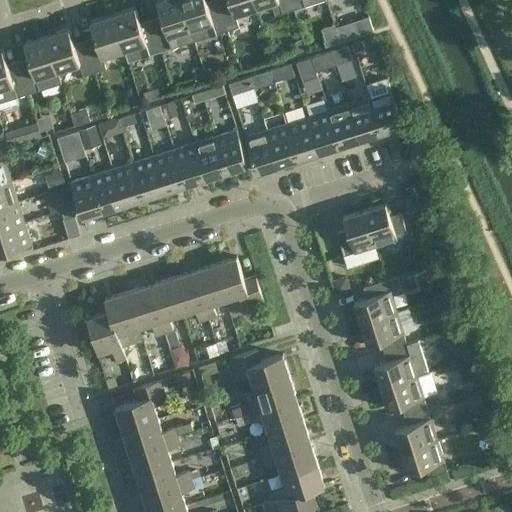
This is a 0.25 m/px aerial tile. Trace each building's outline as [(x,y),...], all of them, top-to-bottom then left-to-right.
[(194,40),(181,0),(157,0),(163,21),(153,24),(161,51),(194,40)] [(206,0),(181,0),(194,40),(227,30),(219,3),(208,7),(206,0)] [(229,0),(219,3),(227,30),(239,26),(235,14),(257,7),(254,0),(229,0)] [(254,0),(257,7),(272,3),(275,15),(294,9),(290,0),(254,0)] [(290,0),(294,9),(321,0),(290,0)] [(135,7),(113,14),(124,50),(125,49),(129,61),(161,51),(153,24),(142,28),(135,7)] [(97,42),(86,45),(95,72),(106,68),(102,56),(124,50),(113,14),(90,21),(97,42)] [(69,28),(47,35),(58,71),(80,64),(83,76),(95,72),(86,45),(76,49),(69,28)] [(31,63),(20,66),(28,93),(40,89),(62,82),(58,71),(47,35),(24,42),(31,63)] [(365,49),(363,41),(353,44),(356,52),(365,49)] [(356,52),(353,44),(343,47),(346,55),(356,52)] [(3,49),(0,49),(0,102),(28,93),(20,66),(9,70),(3,49)] [(333,50),(322,54),(312,57),(317,71),(337,65),(333,50)] [(317,71),(312,57),(297,62),(303,81),(318,76),(317,71)] [(372,61),(357,66),(363,83),(378,77),(372,61)] [(292,63),(281,67),(271,70),(273,78),(294,71),(292,63)] [(273,78),(271,70),(261,73),(264,81),(273,78)] [(229,83),(232,91),(233,94),(254,87),(250,76),(229,83)] [(367,85),(370,97),(382,133),(403,126),(388,78),(367,85)] [(226,93),(224,85),(202,92),(205,100),(226,93)] [(205,100),(202,92),(192,95),(195,103),(205,100)] [(370,97),(350,103),(361,139),(382,133),(370,97)] [(350,103),(329,110),(340,146),(361,139),(350,103)] [(165,121),(160,105),(143,110),(148,126),(165,121)] [(87,108),(71,113),(75,125),(91,120),(87,108)] [(329,110),(308,116),(320,152),(340,146),(329,110)] [(139,111),(129,115),(120,118),(122,126),(142,119),(139,111)] [(308,116),(288,123),(299,159),(320,152),(308,116)] [(103,123),(98,124),(103,139),(112,136),(108,122),(103,123)] [(288,123),(267,129),(278,165),(299,159),(288,123)] [(237,129),(216,136),(228,171),(249,165),(237,129)] [(278,165),(267,129),(246,136),(257,172),(278,165)] [(81,139),(78,131),(68,134),(71,142),(81,139)] [(216,136),(195,142),(207,178),(228,171),(216,136)] [(195,142),(175,149),(186,184),(207,178),(195,142)] [(0,184),(12,181),(5,159),(5,160),(1,149),(0,149),(0,184)] [(175,149),(154,155),(166,191),(186,184),(175,149)] [(154,155),(133,162),(145,198),(166,191),(154,155)] [(133,162),(113,168),(124,204),(145,198),(133,162)] [(113,168),(92,175),(104,211),(124,204),(113,168)] [(104,211),(92,175),(71,181),(82,217),(104,211)] [(0,184),(0,207),(18,201),(12,181),(0,184)] [(402,198),(407,211),(421,206),(417,193),(402,198)] [(0,207),(0,229),(25,222),(18,201),(0,207)] [(386,203),(365,210),(376,246),(398,239),(397,238),(408,235),(401,212),(390,215),(386,203)] [(75,215),(73,207),(62,210),(64,218),(75,215)] [(376,246),(365,210),(343,216),(347,229),(337,232),(344,255),(355,252),(376,246)] [(25,222),(0,229),(0,253),(32,243),(25,222)] [(237,256),(215,263),(226,299),(239,295),(243,308),(264,301),(256,276),(245,280),(237,256)] [(215,263),(193,270),(208,319),(217,316),(213,303),(226,299),(215,263)] [(193,270),(171,277),(183,313),(195,309),(199,321),(208,319),(193,270)] [(354,302),(361,323),(397,311),(391,291),(402,288),(398,276),(363,287),(367,298),(354,302)] [(171,277),(149,284),(165,332),(174,330),(170,317),(183,313),(171,277)] [(149,284),(128,291),(139,327),(152,323),(156,335),(165,332),(149,284)] [(128,291),(106,298),(125,359),(127,358),(123,346),(130,343),(126,331),(139,327),(128,291)] [(125,359),(106,298),(105,298),(109,311),(87,317),(99,353),(113,349),(117,361),(125,359)] [(380,340),(384,351),(407,343),(404,333),(397,311),(361,323),(368,344),(380,340)] [(198,359),(214,350),(207,338),(191,346),(198,359)] [(374,365),(381,387),(429,371),(418,339),(407,343),(384,351),(387,361),(374,365)] [(250,374),(254,387),(290,376),(283,353),(259,361),(256,350),(231,357),(238,378),(250,374)] [(401,404),(404,414),(427,407),(424,397),(435,393),(429,371),(381,387),(388,408),(401,404)] [(246,404),(249,413),(297,398),(290,376),(254,387),(259,400),(246,404)] [(116,407),(123,429),(159,418),(154,405),(167,401),(160,380),(136,388),(139,399),(116,407)] [(264,418),(268,431),(304,420),(297,398),(249,413),(252,422),(264,418)] [(395,429),(402,450),(438,439),(431,417),(430,417),(427,407),(404,414),(407,425),(395,429)] [(123,429),(130,451),(178,436),(175,427),(163,431),(159,418),(123,429)] [(260,448),(263,457),(311,441),(304,420),(268,431),(272,444),(260,448)] [(130,451),(137,473),(172,461),(168,448),(181,444),(178,436),(130,451)] [(438,439),(402,450),(409,471),(421,467),(425,478),(447,471),(444,460),(438,439)] [(278,461),(282,474),(318,463),(311,441),(263,457),(265,465),(278,461)] [(137,473),(143,494),(192,479),(189,470),(176,474),(172,461),(137,473)] [(263,503),(264,504),(325,485),(318,463),(282,474),(286,487),(273,491),(276,499),(263,503)] [(143,494),(149,511),(163,511),(186,505),(182,492),(195,488),(192,479),(143,494)] [(325,485),(264,504),(266,511),(268,511),(279,509),(280,511),(317,511),(319,511),(313,490),(325,486),(325,485)]
